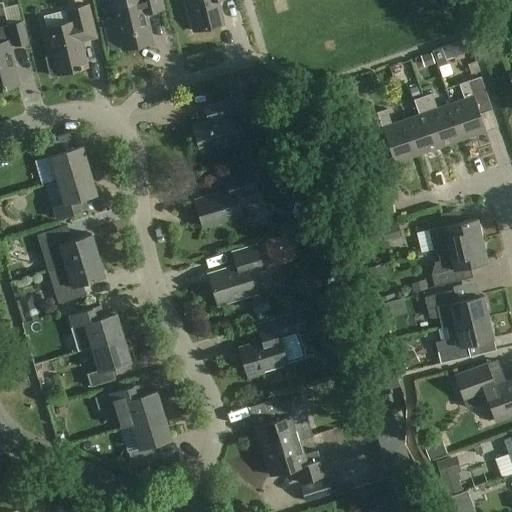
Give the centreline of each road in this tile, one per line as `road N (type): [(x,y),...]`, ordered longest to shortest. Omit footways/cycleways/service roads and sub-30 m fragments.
road 1 (residential): [(179,511),(215,425),(209,388),(159,304),(133,145),(118,125)]
road 2 (residential): [(0,435),(60,456),(166,511)]
road 3 (residential): [(118,125),(142,95),(263,58)]
road 4 (residential): [(118,125),(80,110),(0,131)]
